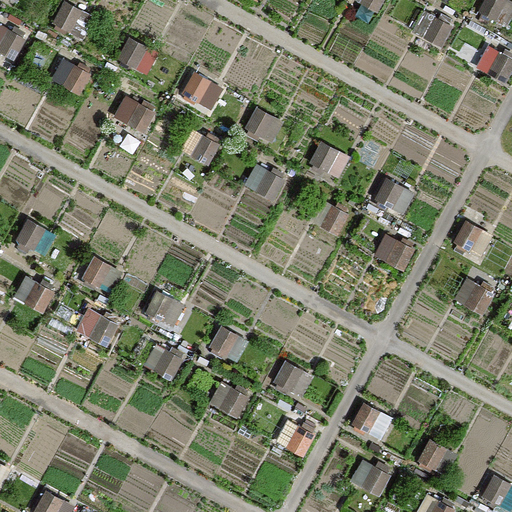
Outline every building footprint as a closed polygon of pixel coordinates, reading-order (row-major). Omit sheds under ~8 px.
[(74,0),(68,0),(58,21),(80,32),(91,8),(74,0)] [(511,0),(489,0),(485,13),(511,21),(511,0)] [(422,30),(448,42),(457,23),(432,11),(422,30)] [(2,19),(0,23),(0,47),(21,57),(33,34),(2,19)] [(135,33),(123,56),(153,72),(165,49),(135,33)] [(511,50),(494,41),(482,64),(511,79),(511,50)] [(87,92),(100,72),(71,55),(59,75),(87,92)] [(188,89),(217,105),(228,84),(199,68),(188,89)] [(120,115),(151,129),(161,106),(130,92),(120,115)] [(277,141),(289,118),(262,104),(251,127),(277,141)] [(216,162),(225,139),(202,129),(193,152),(216,162)] [(326,137),(316,159),(345,174),(356,152),(326,137)] [(281,198),(293,177),(263,161),(251,182),(281,198)] [(380,197),(409,212),(421,189),(392,174),(380,197)] [(324,221),(344,233),(355,213),(335,201),(324,221)] [(51,252),(60,228),(31,217),(22,240),(51,252)] [(478,252),(487,225),(469,220),(460,247),(478,252)] [(381,252),(410,267),(421,246),(392,231),(381,252)] [(100,252),(87,276),(115,291),(128,266),(100,252)] [(30,272),(19,294),(50,310),(62,288),(30,272)] [(473,275),(461,297),(489,311),(500,289),(473,275)] [(150,312),(179,326),(192,301),(163,286),(150,312)] [(82,328),(115,342),(126,317),(94,303),(82,328)] [(215,346),(243,360),(254,335),(226,322),(215,346)] [(151,363),(181,376),(191,352),(161,339),(151,363)] [(308,395),(318,368),(288,357),(279,384),(308,395)] [(227,377),(216,400),(246,415),(257,392),(227,377)] [(369,398),(356,423),(387,438),(400,414),(369,398)] [(296,419),(283,435),(307,454),(319,438),(296,419)] [(437,435),(422,461),(442,472),(456,446),(437,435)] [(0,492),(15,463),(0,455),(0,492)] [(357,478),(385,494),(398,471),(369,455),(357,478)] [(511,511),(511,476),(501,470),(484,497),(508,511),(511,511)] [(39,510),(44,511),(77,511),(83,501),(51,486),(39,510)] [(430,511),(458,511),(462,504),(439,493),(430,511)]
